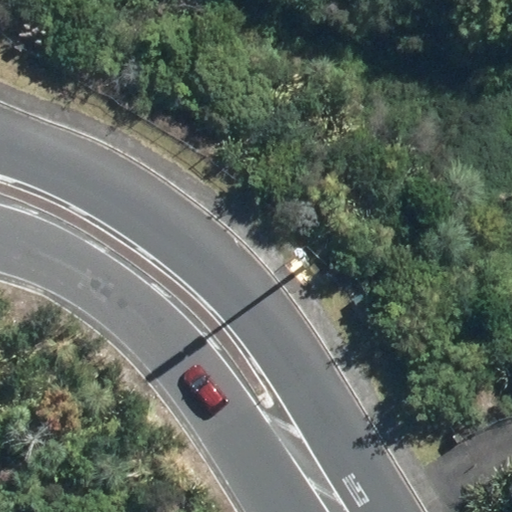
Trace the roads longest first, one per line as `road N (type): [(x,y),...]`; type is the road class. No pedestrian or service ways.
road 1 (secondary): [(0,134),(74,160),(158,204),(226,269),(268,329),(343,511)]
road 2 (secondary): [(328,511),(93,279),(0,241)]
